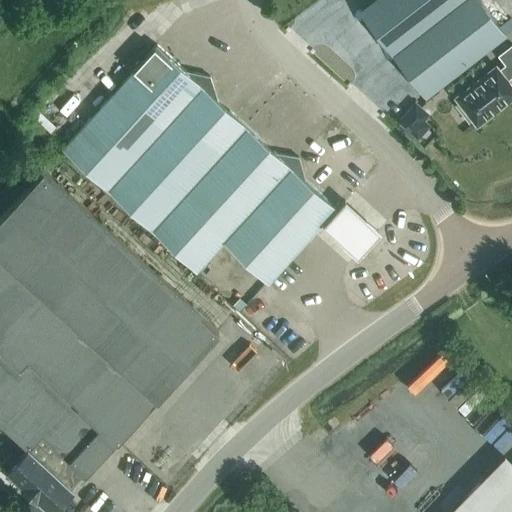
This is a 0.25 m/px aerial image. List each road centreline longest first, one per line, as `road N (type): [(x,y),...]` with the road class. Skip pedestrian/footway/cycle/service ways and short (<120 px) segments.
road 1 (tertiary): [(177,511),(279,409),(479,260)]
road 2 (unclassified): [(479,260),(376,134),(278,47),(247,0)]
road 3 (unknown): [(222,0),(0,54)]
